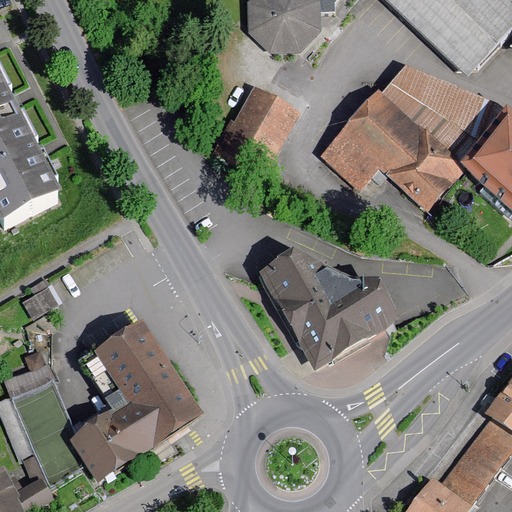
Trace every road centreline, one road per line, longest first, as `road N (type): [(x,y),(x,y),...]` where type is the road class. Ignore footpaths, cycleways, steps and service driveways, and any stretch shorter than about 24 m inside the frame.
road 1 (residential): [(511,122),(390,61),(294,169),(402,225),(511,298)]
road 2 (residential): [(53,0),(270,418)]
road 3 (secondary): [(335,437),(511,305)]
road 4 (residential): [(239,463),(216,465),(131,511)]
